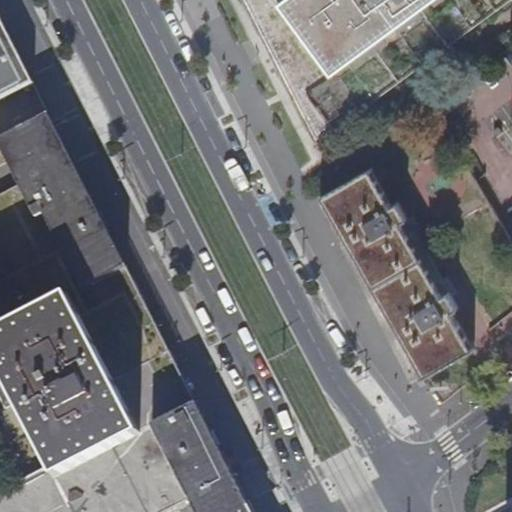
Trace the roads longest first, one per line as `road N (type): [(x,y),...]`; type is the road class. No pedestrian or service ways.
road 1 (primary): [(64,0),(325,511)]
road 2 (primary): [(403,486),(340,389),(139,0)]
road 3 (tertiary): [(403,486),(511,403)]
